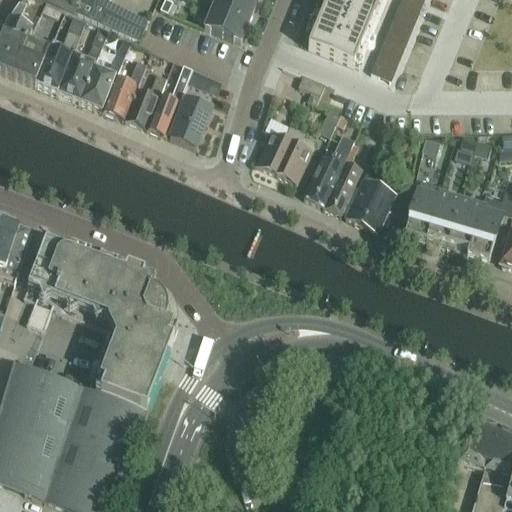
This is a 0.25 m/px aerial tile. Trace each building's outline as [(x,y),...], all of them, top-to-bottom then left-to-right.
[(38,0),(77,17),(79,14),(85,1),(82,0),(38,0)] [(110,0),(85,0),(85,1),(79,14),(99,23),(110,0)] [(240,0),(217,0),(213,12),(249,27),(257,7),(240,0)] [(329,0),(319,26),(308,53),(353,72),(383,0),(329,0)] [(406,0),(404,5),(419,11),(423,0),(406,0)] [(0,77),(12,82),(22,60),(26,48),(32,32),(40,17),(39,17),(42,8),(25,1),(8,26),(0,46),(0,77)] [(160,15),(167,18),(172,7),(165,4),(160,15)] [(39,17),(40,17),(56,24),(60,16),(42,8),(39,17)] [(213,12),(204,32),(240,48),(249,27),(213,12)] [(398,13),(370,79),(378,83),(381,75),(391,80),(388,87),(389,87),(417,20),(415,20),(398,13)] [(35,91),(57,99),(72,61),(80,41),(67,36),(58,60),(48,56),(44,69),(35,91)] [(79,108),(101,117),(115,84),(115,82),(125,60),(131,48),(121,43),(116,55),(116,56),(107,79),(93,74),(79,108)] [(34,91),(35,91),(44,69),(48,56),(26,48),(22,60),(12,82),(34,91)] [(57,99),(79,108),(93,74),(95,70),(102,52),(92,48),(85,66),(72,61),(57,99)] [(101,117),(124,126),(136,97),(145,71),(136,68),(128,90),(115,84),(101,117)] [(159,102),(147,135),(165,143),(178,110),(186,90),(192,75),(184,72),(170,106),(159,102)] [(222,88),(192,75),(186,90),(216,102),(222,88)] [(124,126),(147,135),(159,102),(166,84),(156,80),(148,102),(136,97),(124,126)] [(298,93),(321,101),(325,89),(303,81),(298,93)] [(169,144),(195,154),(211,114),(185,104),(169,144)] [(328,116),(318,138),(329,143),(339,122),(328,116)] [(271,138),(256,171),(276,181),(297,134),(288,129),(282,143),(271,138)] [(297,134),(276,181),(296,190),(316,148),(304,143),(306,138),(297,134)] [(511,140),(501,141),(502,155),(511,154),(511,140)] [(460,156),(473,160),(477,147),(463,143),(460,156)] [(421,158),(435,162),(439,149),(425,145),(421,158)] [(303,204),(325,214),(345,168),(346,166),(346,165),(351,151),(341,147),(336,160),(333,158),(329,167),(322,164),(303,204)] [(477,147),(473,160),(487,164),(491,151),(477,147)] [(345,168),(325,214),(340,221),(362,176),(345,168)] [(33,170),(19,174),(27,185),(80,206),(93,202),(86,190),(33,170)] [(345,224),(347,225),(377,239),(391,209),(401,213),(404,203),(395,201),(394,202),(363,187),(345,224)] [(404,239),(425,246),(440,197),(439,197),(438,202),(417,195),(404,239)] [(439,249),(446,252),(461,203),(440,197),(425,246),(426,246),(427,241),(440,245),(439,249)] [(468,253),(480,214),(481,210),(461,203),(446,252),(454,254),(455,249),(468,253)] [(468,253),(466,258),(467,258),(488,264),(502,220),(498,220),(502,208),(484,203),(481,210),(482,210),(481,214),(480,214),(468,253)] [(6,228),(0,225),(0,286),(1,287),(13,291),(31,237),(14,231),(6,228)] [(510,272),(511,272),(511,234),(508,234),(498,268),(501,269),(502,272),(508,274),(510,272)] [(46,243),(46,244),(23,304),(34,309),(26,330),(42,337),(51,315),(107,337),(96,365),(95,364),(88,381),(92,382),(87,394),(146,416),(159,381),(177,334),(170,331),(175,320),(156,293),(153,292),(153,290),(148,282),(46,243)] [(14,369),(0,415),(0,490),(28,502),(54,511),(113,511),(146,416),(14,369)] [(511,484),(511,441),(470,422),(457,468),(484,477),(473,511),(506,511),(507,509),(505,509),(511,484)]
